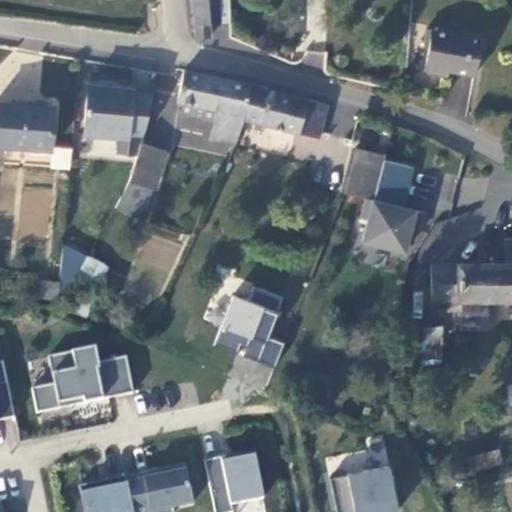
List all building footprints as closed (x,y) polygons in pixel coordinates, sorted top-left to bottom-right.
[(212,0),(191,0),(192,36),(204,38),(204,24),(212,24),(212,0)] [(480,35),(429,29),(424,34),(423,44),(428,48),(425,69),(452,73),(452,69),(476,72),(480,35)] [(214,121),(214,130),(234,138),(241,120),(251,81),(220,75),(184,70),(178,103),(182,104),(180,114),(214,121)] [(316,136),(323,104),(267,90),(267,85),(251,81),(241,120),(316,136)] [(148,95),(127,93),(127,89),(82,85),(78,135),(114,138),(113,153),(130,155),(132,150),(135,143),(144,116),(148,95)] [(0,103),(0,144),(52,147),(53,105),(0,103)] [(234,138),(214,130),(213,139),(231,143),(234,138)] [(132,150),(130,155),(122,180),(149,189),(161,152),(135,143),(132,150)] [(349,165),(378,172),(381,161),(382,157),(353,150),(349,165)] [(410,169),(381,161),(378,172),(371,202),(363,200),(359,220),(365,222),(360,243),(403,254),(408,232),(416,234),(421,214),(388,206),(390,196),(403,200),(410,169)] [(371,202),(378,172),(349,165),(342,194),(363,200),(371,202)] [(401,209),(403,200),(390,196),(388,206),(401,209)] [(170,269),(180,243),(153,233),(143,259),(170,269)] [(511,237),(502,238),(503,261),(511,260),(511,237)] [(511,260),(503,261),(461,259),(461,263),(460,301),(511,300),(511,260)] [(431,302),(460,301),(461,263),(432,263),(431,302)] [(240,281),(214,343),(274,367),(284,343),(267,336),(283,299),(240,281)] [(38,283),(36,298),(59,300),(61,286),(38,283)] [(440,328),(423,328),(422,350),(439,351),(440,328)] [(69,399),(70,404),(132,391),(125,355),(97,360),(94,345),(47,354),(53,382),(31,386),(36,411),(59,406),(58,401),(69,399)] [(265,389),(272,369),(235,355),(228,376),(265,389)] [(0,418),(13,416),(1,359),(0,359),(0,418)] [(231,503),(262,496),(252,448),(203,458),(214,511),(220,511),(232,510),(231,503)] [(124,474),(131,511),(173,511),(172,505),(191,502),(183,462),(154,468),(155,474),(143,476),(142,471),(124,474)] [(353,511),(382,511),(397,509),(388,464),(328,476),(334,504),(352,501),(353,511)] [(154,468),(142,471),(143,476),(155,474),(154,468)] [(131,511),(124,474),(77,484),(83,511),(131,511)] [(353,511),(352,501),(334,504),(335,511),(353,511)]
